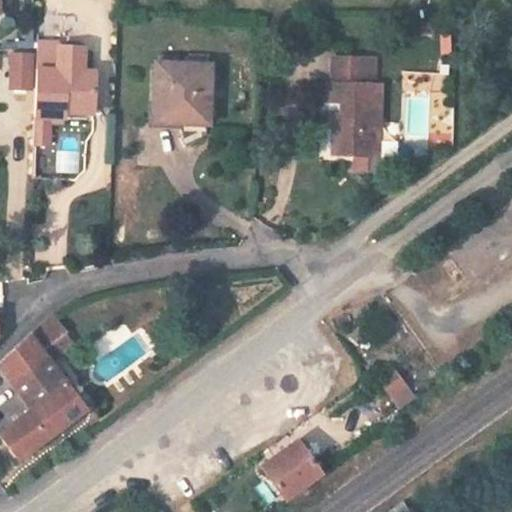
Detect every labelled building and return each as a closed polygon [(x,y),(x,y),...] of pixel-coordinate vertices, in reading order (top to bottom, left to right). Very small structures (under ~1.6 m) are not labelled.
[(33,90),(33,51),(7,51),(7,90),(33,90)] [(75,112),(100,112),(101,74),(90,74),(91,53),(63,52),(63,73),(41,73),(39,120),(54,121),(75,121),(75,112)] [(339,126),(338,153),(371,154),(372,138),(381,138),(382,83),(376,83),(366,82),(367,59),(337,58),(336,81),(330,82),(330,95),(333,99),(347,100),(345,127),(339,126)] [(377,59),(367,59),(366,82),(376,83),(377,59)] [(154,65),(152,122),(176,124),(176,130),(203,131),(206,67),(154,65)] [(100,122),(100,112),(75,112),(75,121),(100,122)] [(54,121),(39,120),(37,148),(52,149),(54,121)] [(40,217),(38,180),(25,181),(27,217),(40,217)] [(57,337),(44,319),(0,362),(0,364),(34,411),(1,435),(21,462),(89,412),(43,348),(57,337)] [(397,411),(415,397),(396,372),(378,385),(397,411)] [(314,469),(293,439),(260,463),(280,493),(314,469)]
